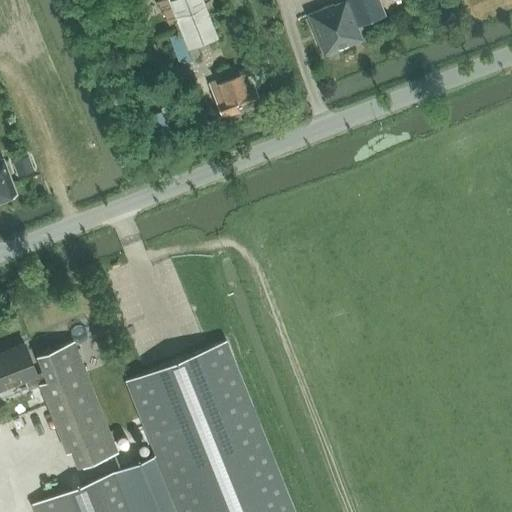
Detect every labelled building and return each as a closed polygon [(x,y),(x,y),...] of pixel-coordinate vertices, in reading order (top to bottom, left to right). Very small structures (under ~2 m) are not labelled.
[(154,0),(160,14),(164,12),(169,25),(176,22),(180,31),(188,50),(197,46),(218,37),(203,0),(154,0)] [(378,0),(343,0),(333,4),(332,3),(306,13),(323,57),(362,39),(357,27),(385,15),(378,0)] [(110,23),(93,29),(101,51),(118,45),(116,40),(126,36),(122,27),(113,30),(110,23)] [(149,59),(135,66),(140,77),(154,70),(149,59)] [(222,116),(260,101),(251,79),(246,67),(209,82),(213,93),(222,116)] [(191,102),(181,106),(188,124),(195,121),(197,126),(204,123),(202,119),(208,117),(198,94),(189,97),(191,102)] [(178,99),(160,107),(170,132),(188,124),(181,106),(178,99)] [(12,161),(17,175),(33,169),(28,155),(12,161)] [(0,198),(15,193),(2,157),(0,157),(0,198)] [(41,371),(35,373),(24,343),(0,352),(0,390),(24,381),(27,389),(38,385),(71,470),(118,452),(74,340),(35,355),(41,371)] [(226,340),(125,380),(155,454),(153,455),(175,511),(294,511),(275,462),(226,340)] [(175,511),(153,455),(123,467),(141,511),(175,511)] [(34,511),(141,511),(123,467),(31,505),(34,511)]
